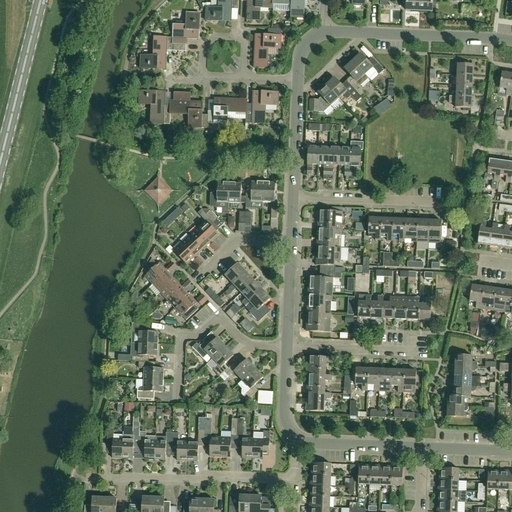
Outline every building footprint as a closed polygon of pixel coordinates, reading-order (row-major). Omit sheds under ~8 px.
[(231,10),(238,10),(238,0),(211,0),(211,1),(211,8),(206,8),(205,21),(231,22),(231,10)] [(260,9),(273,9),(273,0),(240,0),(241,1),(248,1),(247,21),(260,21),(260,9)] [(273,0),(273,9),(273,11),(291,12),(291,18),(304,19),(305,0),(273,0)] [(418,11),(419,11),(419,0),(406,0),(406,11),(411,11),(411,12),(418,13),(418,11)] [(419,0),(419,11),(420,11),(420,13),(427,13),(427,12),(432,12),(432,0),(419,0)] [(174,38),(173,51),(185,52),(186,39),(198,39),(199,14),(186,13),(186,26),(174,25),(173,38),(174,38)] [(282,30),(268,30),(268,36),(255,36),(254,67),(267,67),(268,48),(281,49),(282,30)] [(166,51),(173,51),(174,38),(173,38),(154,37),(153,56),(141,56),(140,69),(166,70),(166,51)] [(360,54),(352,62),(365,75),(369,79),(377,72),(379,75),(384,71),(374,61),(370,64),(367,62),(360,54)] [(352,62),(344,69),(351,77),(357,83),(360,79),(364,84),(369,79),(365,75),(352,62)] [(457,76),(473,77),(473,66),(458,65),(457,76)] [(511,97),(511,92),(511,74),(502,73),(500,89),(507,90),(506,96),(511,97)] [(472,87),(473,77),(457,76),(457,87),(472,87)] [(334,78),(326,85),(339,99),(343,96),(347,100),(351,96),(349,94),(347,92),(341,86),(334,78)] [(339,99),(326,85),(318,93),(322,97),(318,101),(310,100),(310,112),(324,113),(330,106),(331,107),(339,99)] [(361,87),(359,85),(354,90),(362,98),(367,94),(361,87)] [(457,87),(456,96),(456,98),(472,98),(472,87),(457,87)] [(362,98),(354,90),(349,94),(351,96),(357,103),(362,98)] [(170,114),(170,106),(164,105),(165,93),(139,92),(138,105),(151,106),(150,124),(170,125),(170,114)] [(252,105),(246,105),(246,113),(245,124),(265,125),(265,106),(278,106),(278,93),(253,92),(252,105)] [(207,124),(208,116),(202,116),(202,103),(190,102),(190,94),(174,93),(174,102),(171,102),(170,106),(170,114),(188,115),(188,128),(208,129),(208,124),(207,124)] [(456,98),(456,96),(449,96),(449,104),(456,104),(456,109),(472,109),(472,98),(456,98)] [(246,113),(246,105),(247,100),(215,99),(214,112),(208,111),(208,116),(207,124),(208,124),(227,125),(227,113),(246,113)] [(496,111),(494,127),(502,128),(505,112),(496,111)] [(350,149),(349,177),(349,180),(354,180),(355,166),(361,166),(361,150),(363,150),(363,143),(351,143),(350,149)] [(318,165),(319,148),(308,148),(307,175),(312,175),(313,165),(318,165)] [(319,148),(318,165),(324,165),(323,179),(328,179),(329,148),(319,148)] [(333,166),(339,166),(340,149),(329,148),(328,179),(333,180),(333,166)] [(344,176),(349,177),(350,149),(340,149),(339,166),(345,166),(344,176)] [(500,176),(502,160),(490,158),(488,174),(495,175),(494,181),(499,182),(500,176)] [(511,178),(511,172),(511,161),(502,160),(500,176),(507,177),(506,183),(511,184),(511,178)] [(158,206),(172,191),(158,178),(144,192),(158,206)] [(216,203),(228,203),(229,184),(217,183),(217,200),(212,200),(212,205),(216,205),(216,203)] [(251,202),(262,202),(263,183),(251,183),(251,197),(246,197),(246,204),(251,204),(251,202)] [(262,202),(271,203),(270,219),(277,220),(277,207),(277,203),(275,202),(276,184),(263,183),(262,202)] [(229,184),(228,203),(246,204),(246,197),(240,197),(241,184),(229,184)] [(500,201),(508,203),(509,196),(508,196),(509,192),(502,191),(502,195),(501,195),(500,201)] [(485,195),(483,207),(491,208),(493,196),(485,195)] [(506,212),(507,206),(499,205),(499,211),(503,212),(502,217),(506,218),(506,212)] [(219,229),(213,223),(205,214),(202,210),(198,213),(203,219),(205,221),(197,229),(211,243),(219,235),(216,232),(219,229)] [(205,214),(213,223),(218,219),(209,210),(205,214)] [(319,230),(342,231),(342,224),(336,224),(336,217),(342,218),(342,212),(320,212),(320,219),(318,219),(317,230),(319,230)] [(380,238),(381,219),(369,219),(368,235),(368,237),(375,238),(375,241),(380,241),(380,238)] [(392,242),(393,236),(393,220),(381,219),(380,238),(387,238),(387,241),(392,242)] [(393,220),(393,236),(399,236),(399,242),(405,242),(405,220),(393,220)] [(405,220),(405,242),(405,243),(411,243),(411,242),(416,242),(417,221),(405,220)] [(423,243),(428,243),(429,221),(417,221),(416,242),(423,243)] [(442,222),(429,221),(428,243),(441,243),(442,222)] [(490,246),(493,230),(486,230),(486,223),(481,222),(478,244),(490,246)] [(502,248),(504,232),(497,231),(498,225),(494,224),(493,230),(490,246),(502,248)] [(502,248),(511,249),(511,233),(509,233),(510,226),(505,226),(504,232),(502,248)] [(211,243),(197,229),(190,236),(203,250),(211,243)] [(342,231),(319,230),(319,237),(317,237),(317,247),(319,247),(341,248),(342,231)] [(182,243),(195,257),(203,250),(190,236),(182,243)] [(447,241),(446,249),(454,250),(455,242),(447,241)] [(195,257),(182,243),(173,251),(186,265),(195,257)] [(341,248),(319,247),(319,255),(316,255),(316,266),(334,266),(334,261),(339,262),(340,260),(341,248)] [(145,277),(152,285),(166,272),(159,264),(157,265),(152,259),(144,271),(145,271),(148,274),(145,277)] [(225,276),(233,285),(246,273),(237,264),(225,276)] [(152,285),(160,293),(174,280),(166,272),(152,285)] [(246,273),(233,285),(228,289),(232,293),(236,289),(241,294),(254,282),(246,273)] [(307,296),(309,296),(331,297),(332,297),(332,290),(329,290),(328,289),(325,289),(326,284),(332,284),(332,279),(310,278),(310,285),(308,285),(307,296)] [(174,280),(160,293),(167,301),(181,288),(174,280)] [(245,307),(249,302),(262,291),(254,282),(241,294),(246,299),(241,303),(245,307)] [(480,310),(483,288),(471,286),(469,302),(476,303),(475,309),(480,310)] [(174,309),(189,296),(181,288),(167,301),(174,309)] [(211,299),(214,302),(219,298),(215,294),(210,288),(205,292),(211,298),(211,299)] [(483,288),(480,310),(492,311),(493,305),(496,290),(483,288)] [(504,313),(505,307),(507,292),(496,290),(493,305),(492,311),(504,313)] [(270,300),(262,291),(249,302),(254,308),(249,313),(259,323),(267,315),(261,308),(270,300)] [(200,300),(198,302),(202,306),(208,301),(202,295),(198,298),(200,300)] [(189,296),(174,309),(182,317),(196,304),(189,296)] [(307,314),(309,314),(330,315),(331,297),(309,296),(309,303),(307,303),(307,314)] [(358,318),(370,319),(371,303),(371,296),(359,296),(358,318)] [(370,319),(382,319),(382,303),(383,297),(378,297),(378,303),(371,303),(370,319)] [(382,303),(382,319),(394,320),(395,304),(395,298),(390,297),(389,304),(382,303)] [(224,304),(219,298),(214,302),(220,308),(224,304)] [(395,298),(395,304),(394,320),(406,320),(406,304),(407,298),(402,298),(402,301),(395,301),(395,298)] [(417,321),(418,305),(418,299),(414,298),(407,298),(406,304),(406,320),(417,321)] [(426,305),(418,305),(417,321),(430,322),(431,299),(426,299),(426,305)] [(230,319),(234,314),(230,310),(225,314),(230,319)] [(238,319),(234,314),(230,319),(234,323),(238,319)] [(330,320),(330,315),(309,314),(308,321),(306,321),(306,332),(323,333),(329,333),(330,320)] [(490,325),(489,331),(497,332),(498,326),(493,325),(494,321),(491,321),(490,325)] [(138,344),(157,345),(158,334),(149,333),(150,325),(133,324),(132,344),(138,344)] [(489,331),(490,325),(482,324),(482,330),(481,339),(487,342),(489,331)] [(212,360),(225,348),(217,339),(208,348),(204,343),(199,347),(195,351),(203,360),(208,355),(212,360)] [(132,362),(138,362),(149,363),(148,357),(157,357),(157,345),(138,344),(138,351),(132,350),(132,356),(132,362)] [(225,348),(212,360),(213,361),(216,367),(213,370),(220,378),(220,377),(229,369),(228,369),(225,365),(233,357),(225,348)] [(455,367),(477,367),(477,363),(471,363),(471,356),(455,356),(455,367)] [(307,376),(309,376),(325,376),(326,364),(332,364),(333,359),(311,358),(310,365),(308,365),(307,376)] [(242,381),(255,370),(247,361),(237,369),(233,365),(228,369),(229,369),(220,377),(224,381),(229,377),(234,373),(242,381)] [(144,369),(143,381),(163,381),(163,369),(154,369),(154,363),(149,363),(138,362),(138,369),(144,369)] [(454,377),(471,378),(471,372),(474,372),(477,370),(477,367),(455,367),(454,377)] [(367,392),(367,385),(368,370),(355,369),(355,385),(362,386),(361,392),(367,392)] [(263,378),(255,370),(242,381),(238,385),(242,389),(241,390),(242,395),(244,397),(246,396),(249,399),(258,391),(254,387),(263,378)] [(368,370),(367,385),(374,386),(373,392),(379,392),(380,370),(368,370)] [(380,370),(379,392),(391,393),(392,386),(392,371),(380,370)] [(403,394),(404,371),(392,371),(392,386),(398,387),(398,393),(403,394)] [(416,372),(404,371),(403,394),(415,394),(416,372)] [(307,393),(309,394),(324,394),(325,382),(331,382),(332,377),(325,376),(309,376),(309,383),(307,383),(307,393)] [(454,387),(476,388),(478,388),(479,378),(471,378),(454,377),(454,387)] [(503,384),(503,389),(511,389),(511,380),(511,385),(503,384)] [(162,394),(163,381),(143,381),(143,387),(140,387),(138,388),(137,390),(138,390),(138,392),(137,392),(137,399),(152,400),(152,393),(162,394)] [(448,391),(448,397),(464,398),(470,398),(470,392),(474,392),(476,390),(476,388),(454,387),(454,391),(448,391)] [(511,389),(503,389),(502,393),(511,393),(511,400),(511,406),(511,405),(511,389)] [(331,395),(324,394),(309,394),(308,401),(306,401),(306,412),(323,413),(324,400),(331,400),(331,395)] [(464,398),(448,397),(447,407),(468,408),(468,405),(466,403),(464,403),(464,398)] [(358,411),(356,411),(356,402),(350,402),(349,417),(358,417),(358,411)] [(468,408),(447,407),(447,418),(463,418),(464,412),(466,412),(468,410),(468,408)] [(493,421),(494,409),(488,409),(485,409),(485,420),(493,421)] [(139,424),(133,424),(133,436),(123,436),(122,459),(133,459),(133,444),(138,444),(139,424)] [(204,435),(204,431),(198,430),(198,443),(188,443),(187,462),(197,462),(198,447),(204,447),(204,435)] [(122,459),(123,436),(122,436),(122,435),(113,435),(113,431),(107,431),(106,443),(112,443),(111,458),(122,459)] [(154,460),(155,437),(145,437),(146,433),(139,432),(139,444),(145,445),(144,460),(154,460)] [(253,440),(252,459),(262,460),(263,456),(268,456),(269,432),(263,432),(263,433),(253,433),(253,440)] [(166,446),(171,446),(172,434),(166,434),(166,438),(155,437),(154,460),(165,461),(166,446)] [(176,461),(187,462),(188,443),(178,442),(178,434),(172,434),(171,446),(177,446),(176,461)] [(220,458),(220,438),(210,438),(209,457),(220,458)] [(231,439),(220,438),(220,458),(230,458),(231,439)] [(242,439),(241,459),(252,459),(253,440),(242,439)] [(311,475),(330,476),(331,465),(312,464),(311,475)] [(369,486),(369,467),(358,466),(358,486),(369,486)] [(369,486),(380,486),(380,467),(369,467),(369,486)] [(391,487),(391,468),(380,467),(380,486),(391,487)] [(403,468),(391,468),(391,487),(402,487),(403,468)] [(439,480),(458,481),(459,470),(439,469),(439,480)] [(498,491),(499,472),(488,471),(487,490),(498,491)] [(499,472),(498,491),(509,491),(510,472),(499,472)] [(311,486),(330,487),(330,476),(311,475),(311,486)] [(439,480),(439,491),(458,492),(458,481),(439,480)] [(329,497),(330,487),(311,486),(310,497),(329,497)] [(439,491),(438,502),(457,503),(458,492),(439,491)] [(249,511),(250,497),(239,496),(239,507),(229,507),(228,511),(249,511)] [(261,497),(250,497),(249,511),(269,511),(270,506),(264,506),(264,502),(261,502),(261,497)] [(329,508),(329,497),(310,497),(310,508),(329,508)] [(104,511),(105,499),(92,498),(92,511),(84,511),(104,511)] [(152,511),(153,498),(142,498),(142,502),(139,501),(139,502),(136,502),(136,506),(129,505),(128,511),(152,511)] [(153,498),(152,511),(169,511),(170,507),(169,507),(169,506),(167,503),(163,503),(164,499),(153,498)] [(105,499),(104,511),(115,511),(116,499),(105,499)] [(200,511),(201,500),(190,499),(190,503),(187,503),(184,505),(183,511),(200,511)] [(201,500),(200,511),(213,511),(214,501),(201,500)] [(438,502),(437,511),(456,511),(457,503),(438,502)] [(357,511),(357,508),(358,503),(350,503),(349,511),(357,511)]
